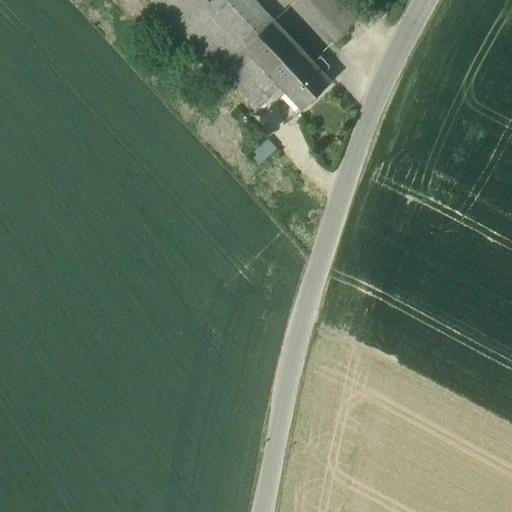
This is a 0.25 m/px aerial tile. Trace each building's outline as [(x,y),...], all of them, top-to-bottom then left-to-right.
[(245,48),(206,6),(211,2),(208,0),(153,0),(153,1),(154,2),(154,1),(165,13),(165,14),(166,14),(176,25),(176,26),(177,25),(185,34),(184,34),(185,35),(193,43),(192,43),(193,44),(194,43),(204,54),(203,55),(204,56),(204,55),(215,66),(214,67),(215,67),(225,78),(226,79),(236,90),(237,91),(237,90),(248,102),(247,102),(256,111),(271,98),(263,89),(274,79),(245,48)] [(212,0),(211,2),(206,6),(245,48),(274,20),(255,0),(212,0)] [(343,0),(297,0),(336,41),(360,18),(359,17),(343,0)] [(368,10),(359,0),(343,0),(359,17),(368,10)] [(313,62),(274,20),(245,48),(274,79),(303,109),(332,82),(323,72),(313,62)] [(329,66),(320,56),(313,62),(323,72),(329,66)]
